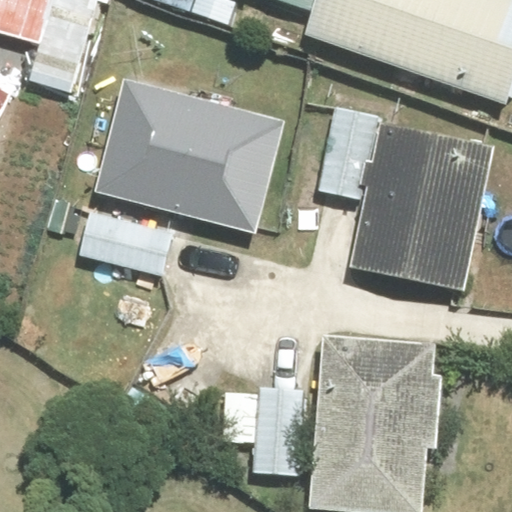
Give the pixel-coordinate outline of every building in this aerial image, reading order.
[(111,1),(105,0),(59,0),(41,84),(91,95),(111,1)] [(282,0),(325,15),(330,0),(282,0)] [(511,0),(332,0),(326,18),(319,40),(511,102),(511,0)] [(0,51),(9,21),(0,18),(0,51)] [(306,128),(140,82),(109,192),(275,239),(306,128)] [(391,119),(343,110),(327,194),(375,203),(391,119)] [(511,173),(511,149),(397,124),(363,274),(483,302),(511,173)] [(188,232),(100,214),(90,261),(178,279),(188,232)] [(446,511),(454,344),(340,340),(332,511),(446,511)] [(233,398),(231,443),(264,444),(263,478),(312,480),(315,392),(271,391),(271,400),(233,398)]
